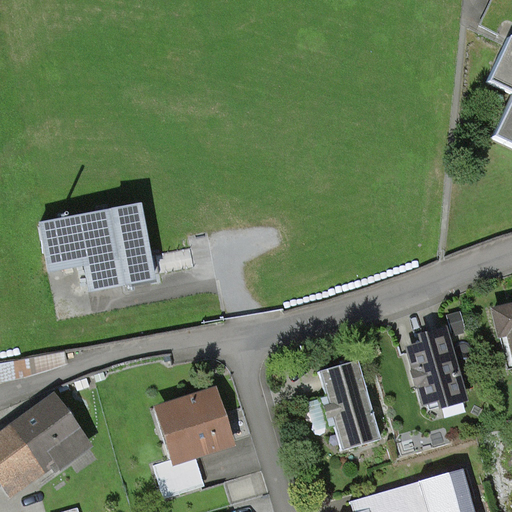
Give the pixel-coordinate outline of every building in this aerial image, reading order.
[(511,99),(511,110),(495,146),(511,154),(511,50),(493,91),(511,99)] [(511,308),(492,313),(498,337),(507,334),(511,353),(511,308)] [(458,315),(447,317),(451,332),(453,332),(454,335),(463,333),(458,315)] [(424,347),(409,352),(423,401),(436,397),(438,405),(461,399),(442,333),(422,339),(424,347)] [(378,441),(355,362),(316,373),(338,452),(378,441)] [(211,394),(160,409),(176,461),(227,445),(211,394)] [(52,400),(0,437),(0,482),(10,496),(54,465),(57,470),(84,451),(80,446),(84,444),(52,400)] [(471,511),(460,471),(348,503),(351,511),(361,511),(368,510),(368,511),(471,511)]
